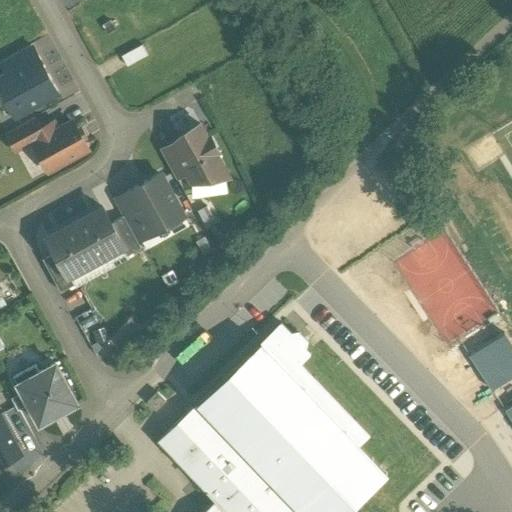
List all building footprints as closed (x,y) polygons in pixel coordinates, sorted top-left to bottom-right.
[(30,47),(0,63),(0,66),(6,77),(38,60),(30,47)] [(6,77),(0,80),(0,89),(5,99),(2,106),(6,114),(14,116),(56,93),(38,60),(6,77)] [(34,119),(6,135),(17,154),(33,145),(57,131),(53,124),(41,131),(34,119)] [(57,131),(33,145),(41,158),(40,164),(43,169),(48,172),(54,172),(59,169),(61,165),(87,150),(73,123),(57,131)] [(209,137),(207,139),(200,126),(180,136),(181,139),(174,147),(173,145),(171,146),(187,174),(192,184),(224,179),(223,168),(216,155),(219,154),(209,137)] [(187,174),(171,146),(161,152),(176,180),(187,174)] [(160,176),(127,194),(144,226),(149,236),(183,218),(160,176)] [(144,226),(127,194),(114,201),(123,218),(132,233),(144,226)] [(103,209),(75,224),(95,262),(122,248),(123,247),(111,224),(103,209)] [(132,233),(123,218),(111,224),(123,247),(122,248),(126,257),(140,249),(132,233)] [(95,262),(75,224),(47,239),(55,255),(67,278),(69,277),(95,262)] [(55,255),(43,262),(60,293),(74,286),(69,277),(67,278),(55,255)] [(132,318),(112,339),(120,347),(141,327),(132,318)] [(470,359),(492,393),(511,380),(511,348),(504,336),(470,359)] [(349,511),(386,477),(260,344),(155,442),(214,503),(221,511),(349,511)] [(77,405),(55,365),(39,374),(17,386),(23,398),(28,407),(39,427),(52,419),(53,419),(64,413),(77,405)] [(35,367),(13,379),(17,386),(39,374),(35,367)] [(13,379),(2,385),(13,404),(23,398),(17,386),(13,379)] [(157,394),(147,404),(156,413),(166,403),(157,394)] [(23,398),(13,404),(18,413),(28,407),(23,398)] [(0,418),(0,466),(20,456),(0,418)] [(221,511),(214,503),(204,511),(221,511)]
